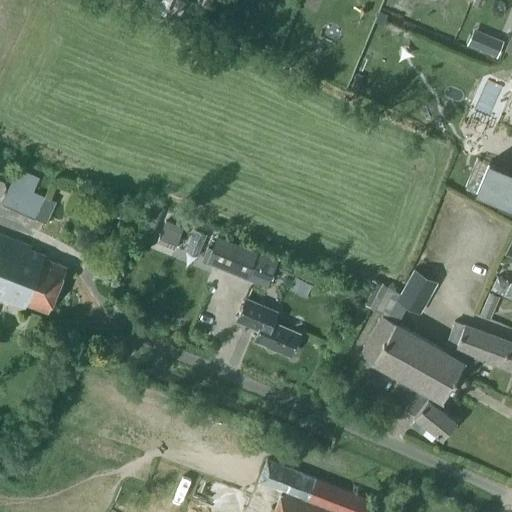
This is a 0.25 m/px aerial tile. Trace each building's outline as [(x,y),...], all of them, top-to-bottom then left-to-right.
[(166,11),(170,0),(140,0),(166,11)] [(476,31),(469,47),(498,60),(505,44),(476,31)] [(477,192),(476,193),(500,203),(498,207),(511,214),(511,170),(490,161),(489,162),(477,192)] [(42,201),(43,199),(32,194),(33,188),(38,176),(16,168),(11,180),(2,202),(22,210),(22,211),(35,216),(42,201)] [(167,220),(157,242),(174,249),(183,227),(167,220)] [(44,256),(45,253),(30,248),(32,245),(0,232),(0,300),(23,310),(26,302),(48,310),(65,265),(44,256)] [(233,272),(268,286),(278,259),(244,246),(233,272)] [(396,299),(406,303),(421,311),(439,280),(414,267),(396,299)] [(498,286),(511,292),(511,271),(506,268),(498,286)] [(385,284),(372,278),(360,301),(373,307),(385,284)] [(245,298),(236,320),(258,329),(254,339),(291,354),(300,332),(274,321),(278,311),(245,298)] [(491,318),(495,307),(484,302),(480,313),(491,318)] [(361,353),(424,388),(441,398),(443,399),(464,360),(444,349),(382,314),(361,353)] [(511,340),(465,323),(465,324),(455,320),(444,349),(464,360),(477,367),(482,358),(511,368),(511,340)] [(427,424),(443,437),(456,420),(437,405),(441,398),(424,388),(422,391),(399,378),(387,399),(414,414),(418,417),(413,423),(422,431),(427,424)] [(369,511),(375,500),(266,458),(257,480),(281,489),(274,507),(271,506),(269,511),(369,511)] [(180,511),(197,471),(190,468),(173,508),(180,511)]
